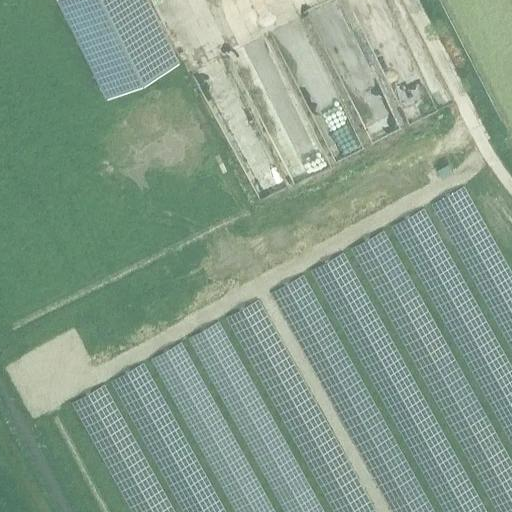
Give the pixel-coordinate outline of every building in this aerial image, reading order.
[(149,0),(59,0),(106,94),(178,58),(149,0)] [(279,0),(287,15),(300,8),(296,0),(279,0)] [(363,47),(350,5),(326,12),(339,54),(363,47)] [(258,16),(262,30),(275,27),(270,13),(258,16)] [(354,77),(371,67),(364,55),(347,64),(354,77)] [(233,116),(275,200),(303,186),(261,102),(233,116)]
